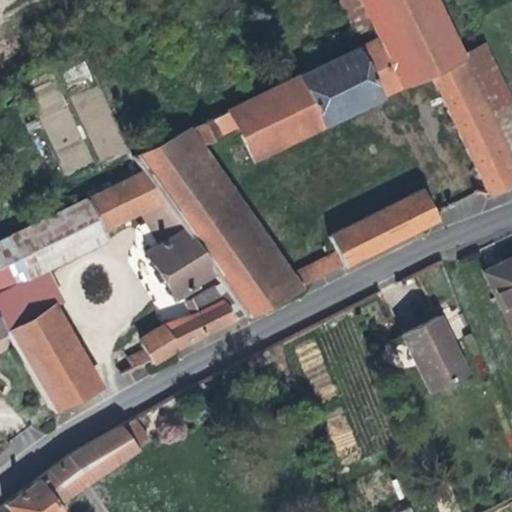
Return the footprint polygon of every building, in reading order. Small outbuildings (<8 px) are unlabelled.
[(428,74),(487,195),(511,183),(511,163),(448,32),(432,0),(358,0),(377,38),(193,127),(201,143),(236,127),(253,159),(356,109),(379,98),(366,68),(387,58),(401,87),(428,74)] [(448,32),(511,163),(511,98),(474,19),(448,32)] [(379,98),(401,87),(387,58),(366,68),(379,98)] [(96,164),(127,152),(99,84),(66,97),(58,78),(30,89),(64,175),(96,163),(96,164)] [(227,297),(240,317),(296,289),(290,279),(287,274),(188,130),(131,157),(140,172),(159,199),(180,230),(211,274),(218,285),(227,297)] [(197,282),(211,274),(180,230),(167,237),(147,206),(159,199),(140,172),(25,227),(44,266),(101,238),(100,236),(105,233),(102,227),(135,211),(156,244),(142,251),(156,275),(170,298),(171,297),(197,282)] [(290,279),(296,289),(435,221),(420,190),(327,236),(334,252),(337,257),(290,279)] [(167,237),(180,230),(159,199),(147,206),(167,237)] [(44,266),(25,227),(0,239),(0,325),(4,333),(4,334),(53,311),(64,305),(44,266)] [(287,274),(290,279),(337,257),(334,252),(287,274)] [(511,256),(480,272),(511,335),(511,256)] [(200,287),(197,282),(171,297),(173,301),(200,287)] [(182,302),(188,315),(227,297),(218,285),(182,302)] [(161,324),(135,339),(142,351),(127,358),(132,369),(149,361),(150,364),(152,366),(177,350),(176,348),(240,317),(227,297),(188,315),(162,328),(161,324)] [(53,311),(4,334),(49,411),(98,387),(53,311)] [(423,323),(398,335),(426,391),(464,371),(435,317),(423,323)] [(346,414),(326,420),(338,456),(357,450),(346,414)] [(147,440),(132,417),(68,453),(2,504),(8,511),(58,511),(54,506),(147,440)]
